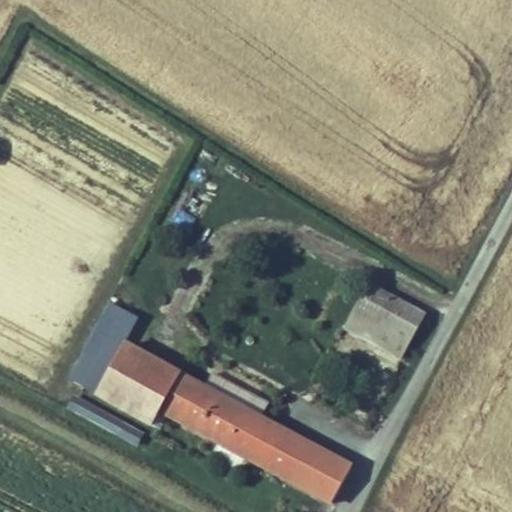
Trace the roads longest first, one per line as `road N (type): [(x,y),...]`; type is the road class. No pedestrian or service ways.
road 1 (unclassified): [(511,207),(351,511)]
road 2 (track): [(200,511),(0,409)]
